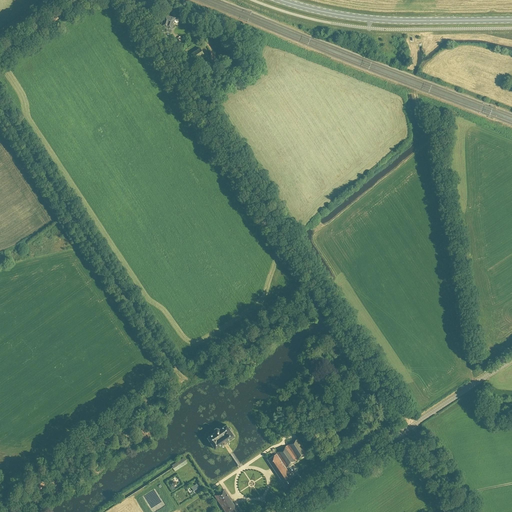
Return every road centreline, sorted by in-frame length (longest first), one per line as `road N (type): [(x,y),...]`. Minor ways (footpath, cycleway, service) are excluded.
road 1 (track): [(128,0),(325,295)]
road 2 (tertiary): [(280,511),(511,358)]
road 3 (secondary): [(281,0),(393,21),(511,19)]
road 4 (track): [(325,295),(409,420)]
